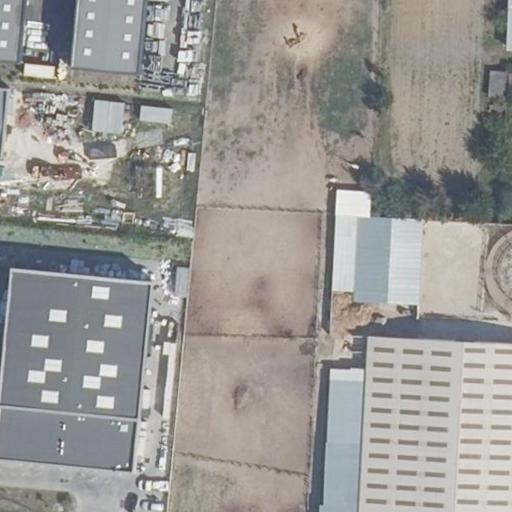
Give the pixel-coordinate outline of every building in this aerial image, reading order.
[(0,0),(0,63),(19,66),(25,0),(0,0)] [(71,0),(65,68),(141,75),(148,0),(71,0)] [(491,72),(487,89),(502,92),(505,74),(491,72)] [(11,88),(0,86),(0,157),(4,157),(11,88)] [(90,132),(122,133),(124,101),(92,100),(90,132)] [(170,125),(172,110),(139,104),(137,120),(170,125)] [(39,220),(71,224),(73,209),(41,205),(39,220)] [(351,291),(350,303),(418,305),(421,218),(333,215),(331,291),(351,291)] [(145,283),(6,269),(0,332),(0,460),(127,473),(145,283)] [(511,511),(511,343),(365,337),(357,511),(511,511)]
